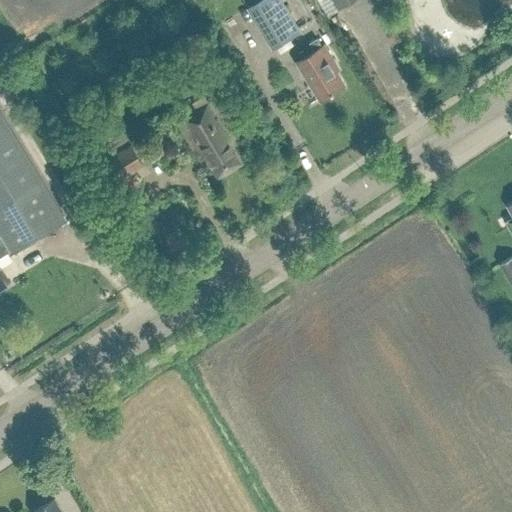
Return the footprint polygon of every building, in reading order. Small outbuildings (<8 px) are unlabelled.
[(272,47),(299,30),(280,0),(255,0),(247,6),(272,47)] [(316,0),(326,15),(349,0),(316,0)] [(338,68),(323,43),(321,45),(316,37),(308,42),(313,50),(296,60),(319,98),(344,83),(335,69),(338,68)] [(217,175),(241,160),(229,140),(234,137),(209,96),(175,117),(193,147),(198,144),(217,175)] [(65,219),(0,111),(0,285),(5,283),(0,275),(0,254),(8,250),(10,252),(65,219)] [(111,154),(130,143),(125,135),(117,140),(115,137),(105,144),(111,154)] [(131,145),(140,159),(155,151),(146,136),(131,145)] [(130,143),(111,154),(97,162),(110,184),(117,193),(120,191),(135,182),(139,180),(133,169),(142,163),(140,159),(131,145),(130,143)] [(138,187),(135,182),(120,191),(123,196),(138,187)] [(511,200),(507,204),(511,212),(511,216),(506,220),(511,230),(511,254),(500,262),(511,282),(511,200)] [(63,511),(54,496),(30,510),(31,511),(63,511)]
